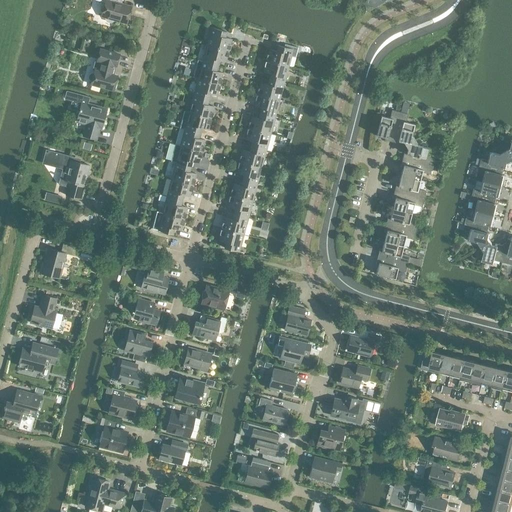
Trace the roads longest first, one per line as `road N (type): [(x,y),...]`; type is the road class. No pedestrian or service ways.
road 1 (residential): [(93,233),(154,0)]
road 2 (residential): [(191,259),(249,37)]
road 3 (residential): [(288,487),(334,332),(301,288)]
road 4 (residential): [(140,467),(191,259)]
road 5 (tertiary): [(347,153),(378,49),(458,0)]
road 6 (residential): [(0,365),(34,233),(49,222),(93,233)]
road 7 (tertiary): [(511,333),(365,295),(332,272)]
road 8 (residential): [(352,255),(377,161),(347,153)]
road 9 (tertiary): [(332,272),(326,238),(347,153)]
